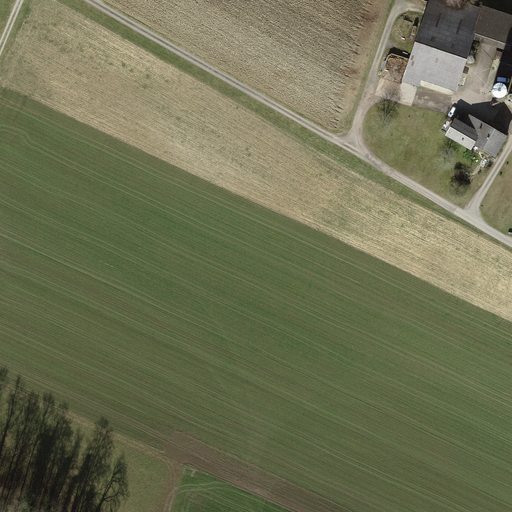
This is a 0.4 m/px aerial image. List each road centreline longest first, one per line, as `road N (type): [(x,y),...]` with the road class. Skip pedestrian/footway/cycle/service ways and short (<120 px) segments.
road 1 (track): [(405,0),(356,140),(511,234)]
road 2 (track): [(356,140),(97,0)]
road 3 (track): [(511,130),(469,107),(373,89)]
